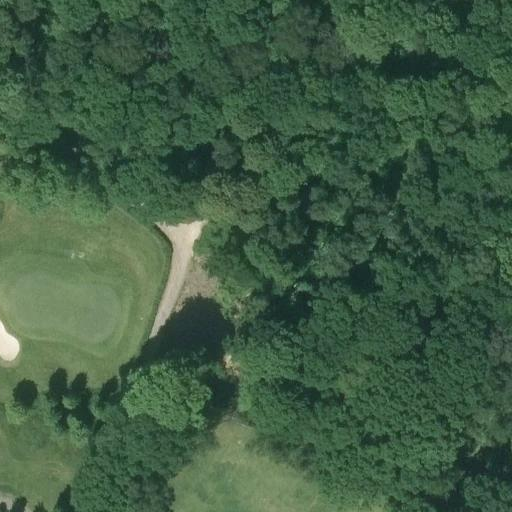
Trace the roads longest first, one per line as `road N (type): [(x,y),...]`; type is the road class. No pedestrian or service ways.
road 1 (track): [(180,233),(319,123),(412,70),(511,30)]
road 2 (track): [(180,233),(183,256),(164,316),(86,511)]
road 3 (track): [(0,91),(180,233)]
